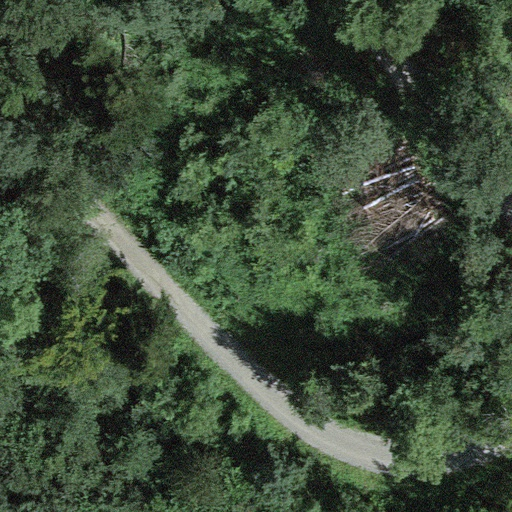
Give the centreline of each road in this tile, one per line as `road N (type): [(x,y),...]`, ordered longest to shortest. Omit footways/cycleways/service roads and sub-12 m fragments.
road 1 (track): [(0,117),(264,389),(334,442),(394,460),(457,454),(511,426)]
road 2 (track): [(511,209),(496,183),(380,71),(336,0)]
